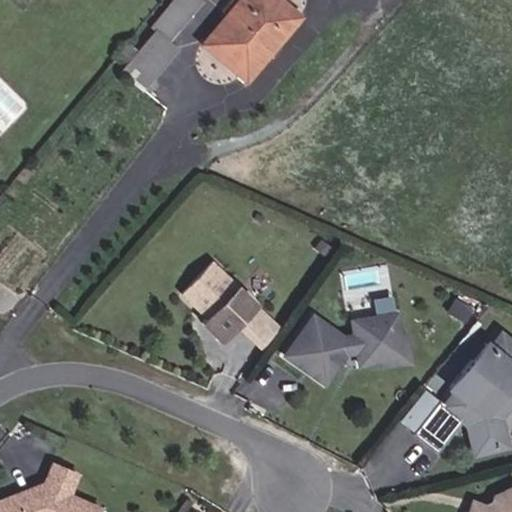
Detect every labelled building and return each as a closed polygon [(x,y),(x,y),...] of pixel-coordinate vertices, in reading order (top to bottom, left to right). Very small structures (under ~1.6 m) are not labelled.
[(157,33),(167,40),(198,0),(171,0),(151,28),(157,33)] [(271,37),(277,41),(301,8),(290,0),(236,0),(205,43),(245,72),(271,37)] [(124,75),(147,91),(179,49),(167,40),(157,33),(124,75)] [(245,72),(250,77),(277,41),(271,37),(245,72)] [(261,304),(217,263),(188,294),(213,318),(207,324),(226,344),(261,304)] [(461,321),(470,308),(453,297),(444,309),(461,321)] [(309,317),(282,357),(325,386),(346,355),(357,355),(357,369),(383,369),(393,369),(397,364),(397,354),(397,323),(352,323),(352,338),(340,338),(309,317)] [(435,401),(411,434),(435,452),(460,419),(475,423),(482,452),(511,444),(511,442),(502,405),(511,393),(511,351),(500,368),(481,353),(471,366),(458,384),(452,379),(439,396),(445,400),(441,406),(435,401)] [(403,354),(397,354),(397,364),(393,369),(383,369),(383,375),(402,375),(403,354)] [(465,362),(452,379),(458,384),(471,366),(465,362)] [(511,393),(502,405),(511,442),(511,414),(511,413),(511,412),(511,393)] [(106,511),(75,497),(84,477),(60,465),(53,477),(46,493),(33,498),(25,493),(0,506),(0,511),(106,511)] [(53,477),(25,493),(33,498),(46,493),(53,477)] [(511,511),(511,489),(510,490),(505,497),(497,499),(480,503),(474,511),(511,511)] [(486,492),(480,503),(497,499),(486,492)]
